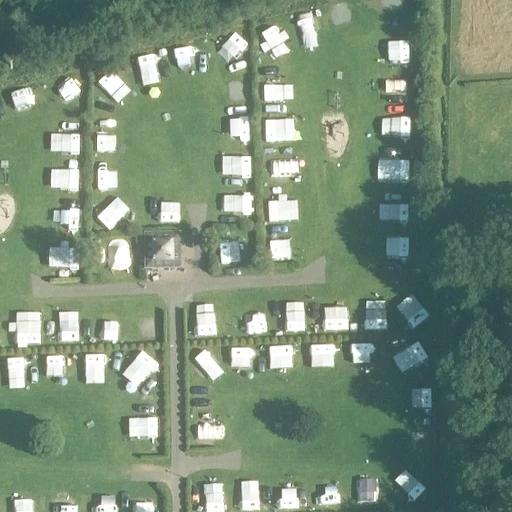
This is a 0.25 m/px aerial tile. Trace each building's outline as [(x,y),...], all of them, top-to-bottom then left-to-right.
[(348,10),(332,11),(333,32),(349,31),(348,10)] [(301,50),(317,46),(310,19),(294,23),(301,50)] [(222,53),(242,51),(240,38),(221,41),(222,53)] [(389,75),(412,74),(410,45),(394,46),(395,55),(387,55),(389,75)] [(95,87),(106,103),(120,93),(108,77),(95,87)] [(410,85),(391,86),(393,110),(412,110),(410,85)] [(250,125),(231,124),(231,149),(250,149),(250,125)] [(413,129),(394,128),(393,152),(412,153),(413,129)] [(266,153),(277,152),(276,129),(265,129),(266,153)] [(251,163),(230,162),(229,189),(250,189),(251,163)] [(79,194),(78,167),(61,167),(63,194),(79,194)] [(391,170),(390,192),(410,193),(411,171),(391,170)] [(268,193),(279,192),(279,171),(267,171),(268,193)] [(236,199),(231,214),(249,220),(254,204),(236,199)] [(268,211),(269,232),(298,231),(297,209),(268,211)] [(98,222),(105,233),(119,225),(112,213),(98,222)] [(400,213),(402,235),(410,234),(408,213),(400,213)] [(179,235),(145,235),(145,270),(180,269),(179,235)] [(123,241),(106,241),(105,266),(123,266),(123,241)] [(180,262),(194,262),(194,241),(180,241),(180,262)] [(389,278),(411,277),(410,248),(387,249),(389,278)] [(295,255),(274,255),(274,267),(294,267),(295,255)] [(116,342),(115,309),(98,309),(99,342),(116,342)] [(347,342),(346,318),(327,319),(328,343),(347,342)] [(190,320),(190,341),(211,342),(211,320),(190,320)] [(77,343),(76,322),(55,323),(56,344),(77,343)] [(286,343),(304,343),(305,323),(288,322),(286,343)] [(34,346),(33,324),(19,325),(20,347),(34,346)] [(157,324),(137,324),(137,342),(157,342),(157,324)] [(266,341),(266,328),(245,328),(245,341),(266,341)] [(188,363),(202,381),(217,370),(203,351),(188,363)] [(82,382),(102,382),(103,352),(83,352),(82,382)] [(423,352),(413,357),(424,381),(435,376),(423,352)] [(270,381),(290,382),(291,353),(271,353),(270,381)] [(352,354),(353,375),(373,374),(372,353),(352,354)] [(41,355),(42,379),(64,378),(63,354),(41,355)] [(128,372),(153,380),(159,363),(134,354),(128,372)] [(314,354),(314,373),(330,374),(331,354),(314,354)] [(4,358),(5,388),(24,387),(23,358),(4,358)] [(404,424),(434,423),(433,400),(403,402),(404,424)] [(192,441),(211,442),(212,428),(192,427),(192,441)] [(403,465),(431,466),(432,443),(404,442),(403,465)] [(70,511),(69,488),(51,489),(51,511),(70,511)] [(318,492),(318,511),(336,511),(336,492),(318,492)] [(360,492),(359,511),(376,511),(377,492),(360,492)] [(200,511),(220,511),(219,493),(200,494),(200,511)] [(258,511),(259,493),(239,493),(239,511),(258,511)] [(110,511),(111,498),(92,497),(91,511),(110,511)] [(150,511),(151,497),(132,497),(131,511),(150,511)] [(276,504),(276,511),(304,511),(304,502),(276,504)]
